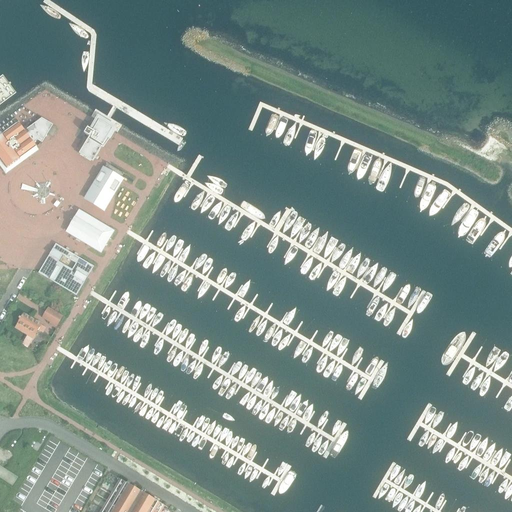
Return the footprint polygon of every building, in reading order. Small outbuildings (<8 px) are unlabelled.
[(50,124),(45,131),(35,124),(18,137),(9,124),(0,130),(0,173),(1,175),(32,152),(48,162),(65,133),(50,124)] [(83,143),(75,157),(88,165),(100,145),(97,144),(102,136),(91,130),(87,137),(81,134),(77,140),(83,143)] [(108,212),(118,194),(127,179),(107,166),(87,199),(108,212)] [(57,183),(44,180),(40,194),(53,197),(57,183)] [(83,212),(70,234),(101,252),(114,231),(83,212)] [(40,269),(31,284),(68,305),(90,267),(81,262),(79,265),(76,264),(78,260),(52,245),(46,255),(48,256),(44,262),(47,264),(43,271),(40,269)] [(63,317),(48,308),(42,318),(57,327),(63,317)] [(45,324),(21,310),(10,329),(34,343),(45,324)] [(0,458),(0,469),(14,478),(19,469),(0,458)] [(159,511),(164,506),(120,480),(100,511),(159,511)]
